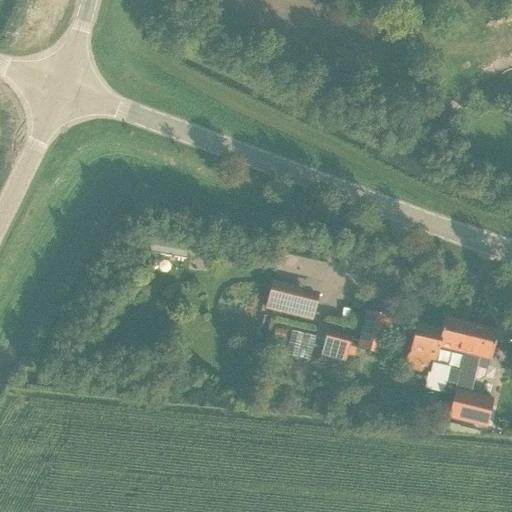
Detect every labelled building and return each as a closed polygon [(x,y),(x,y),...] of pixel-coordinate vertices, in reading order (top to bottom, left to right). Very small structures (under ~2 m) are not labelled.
[(203,254),(197,259),(204,268),(210,263),(203,254)] [(300,318),(307,290),(261,279),(254,307),(300,318)] [(365,349),(383,353),(392,318),(367,312),(359,348),(365,349)] [(332,317),(323,353),(346,359),(347,357),(349,347),(351,338),(355,324),(332,317)] [(446,382),(457,385),(465,353),(472,325),(444,318),(441,332),(418,326),(408,370),(432,376),(434,366),(449,369),(446,382)] [(465,353),(457,385),(449,418),(487,427),(494,400),(472,395),(481,357),(493,360),(499,332),(472,325),(465,353)] [(275,328),(272,339),(284,342),(286,331),(275,328)] [(351,346),(347,366),(361,369),(365,349),(359,348),(351,346)] [(330,419),(335,395),(317,391),(312,415),(330,419)]
